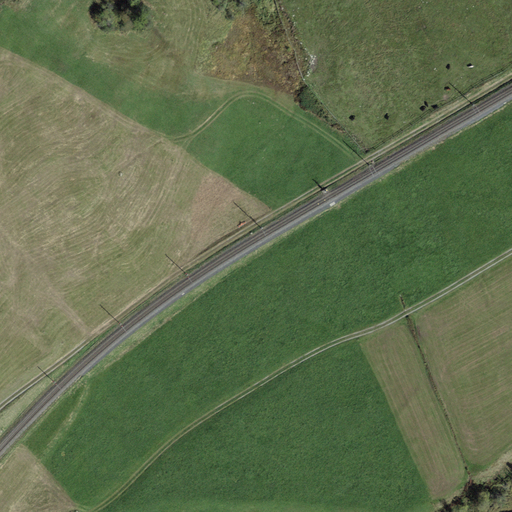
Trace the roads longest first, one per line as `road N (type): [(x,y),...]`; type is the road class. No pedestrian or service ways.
road 1 (track): [(0,406),(174,274),(511,76)]
road 2 (track): [(511,251),(202,418),(93,511)]
